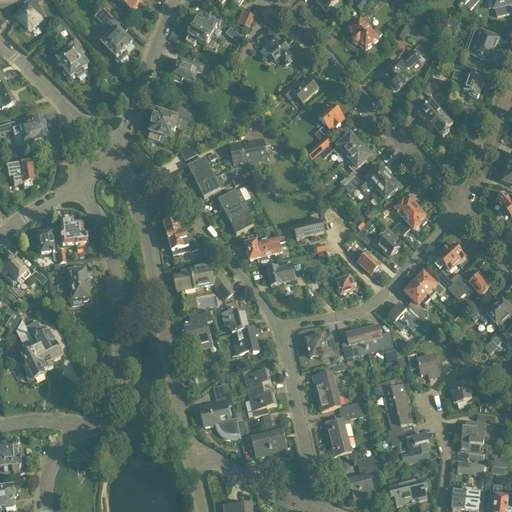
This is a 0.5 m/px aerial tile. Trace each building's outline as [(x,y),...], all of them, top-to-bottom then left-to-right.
[(138,4),(133,0),(114,0),(131,13),(133,11),(134,12),(138,7),(136,6),(138,4)] [(238,8),(243,2),(241,0),(204,0),(209,4),(215,1),(222,7),(228,0),(238,8)] [(330,11),(335,17),(343,7),(338,2),(337,4),(333,0),(312,0),(326,15),(330,11)] [(355,0),(351,5),(361,13),(369,2),(366,0),(355,0)] [(475,0),(470,0),(464,7),(470,13),(479,3),(475,0)] [(511,0),(486,0),(487,2),(491,1),(493,11),(495,11),(497,19),(511,16),(510,9),(511,7),(510,2),(511,2),(511,0)] [(35,6),(30,11),(26,7),(15,19),(30,34),(41,22),(45,17),(35,6)] [(110,23),(115,18),(105,9),(100,14),(110,23)] [(254,17),(243,13),(238,25),(248,30),(254,17)] [(208,20),(218,25),(220,26),(222,22),(211,14),(208,20)] [(53,22),(58,26),(62,21),(65,19),(60,15),(53,22)] [(362,21),(360,20),(347,32),(352,37),(352,38),(351,39),(351,40),(351,41),(351,42),(352,43),(352,44),(353,44),(354,45),(354,46),(355,46),(356,46),(357,46),(358,46),(359,46),(360,46),(365,52),(378,40),(382,36),(376,29),(372,33),(366,26),(370,23),(365,18),(362,21)] [(194,48),(197,42),(206,47),(218,25),(205,19),(202,24),(197,22),(193,29),(192,29),(188,38),(185,43),(194,48)] [(460,25),(450,19),(445,29),(453,34),(456,29),(457,30),(460,25)] [(75,41),(76,42),(80,39),(72,28),(71,30),(62,21),(58,26),(54,30),(58,35),(63,30),(67,34),(68,33),(75,42),(75,41)] [(113,26),(109,30),(103,35),(108,40),(101,46),(116,61),(117,61),(120,64),(126,58),(123,54),(132,45),(113,26)] [(403,42),(410,32),(403,27),(396,37),(403,42)] [(226,34),(242,47),(245,39),(231,28),(226,34)] [(472,57),(490,63),(499,39),(482,32),(481,33),(473,30),(470,38),(471,39),(469,44),(468,44),(464,52),(473,56),(472,57)] [(274,37),(268,31),(257,41),(264,49),(268,54),(268,55),(277,65),(280,62),(285,67),(293,60),(288,55),(289,54),(286,50),(284,47),(283,48),(280,44),(278,43),(274,39),(273,39),(273,38),(274,37)] [(75,41),(75,42),(71,45),(71,44),(65,48),(69,53),(57,62),(70,80),(75,77),(78,80),(86,75),(83,71),(88,68),(80,56),(84,53),(76,42),(75,41)] [(397,92),(412,79),(406,73),(406,72),(409,69),(420,60),(413,52),(402,62),(400,65),(398,63),(383,76),(389,82),(388,83),(390,85),(389,87),(392,91),(395,90),(397,92)] [(192,67),(179,62),(173,77),(174,78),(172,84),(181,87),(183,81),(194,85),(194,84),(198,86),(201,78),(211,81),(215,73),(210,70),(205,66),(205,65),(194,61),(192,67)] [(452,80),(466,85),(463,92),(469,94),(468,97),(477,100),(484,83),(471,78),(473,73),(465,70),(465,68),(454,64),(451,72),(455,73),(452,80)] [(229,78),(227,82),(235,87),(237,83),(229,78)] [(318,91),(308,80),(301,87),(296,82),(283,94),(289,101),(295,96),(303,105),(318,91)] [(421,94),(427,97),(432,86),(426,83),(421,94)] [(5,89),(0,91),(0,110),(0,111),(1,111),(4,110),(13,106),(14,103),(13,99),(9,98),(5,89)] [(447,100),(437,109),(432,103),(418,116),(424,122),(426,121),(431,126),(443,115),(450,109),(450,101),(447,100)] [(175,116),(174,119),(157,113),(149,135),(150,135),(148,140),(169,147),(175,128),(185,132),(188,121),(192,122),(195,113),(179,108),(176,116),(175,116)] [(315,136),(321,143),(307,156),(312,162),(318,156),(328,148),(331,145),(326,139),(324,137),(335,128),(336,130),(340,126),(339,125),(343,120),(332,108),(319,120),(325,127),(315,136)] [(453,126),(443,115),(431,126),(442,139),(449,132),(448,130),(453,126)] [(17,147),(21,145),(22,147),(38,142),(39,147),(47,144),(46,140),(43,130),(44,130),(46,127),(44,123),(41,121),(15,129),(14,123),(10,125),(0,127),(0,135),(12,132),(14,137),(17,147)] [(337,148),(337,149),(333,152),(338,157),(339,155),(345,161),(360,147),(360,146),(360,144),(358,141),(356,142),(350,136),(337,148)] [(230,147),(233,168),(267,162),(263,141),(230,147)] [(185,163),(198,157),(195,151),(183,146),(180,153),(185,163)] [(349,169),(353,173),(352,174),(340,184),(345,189),(351,184),(361,175),(363,173),(359,169),(371,158),(365,153),(366,150),(363,148),(361,148),(360,147),(345,161),(350,167),(349,169)] [(328,148),(318,156),(323,161),(332,153),(328,148)] [(211,163),(217,160),(214,155),(208,158),(211,163)] [(210,169),(208,165),(205,160),(188,168),(193,178),(210,169)] [(30,174),(29,165),(19,167),(6,169),(8,181),(12,180),(13,188),(22,186),(23,190),(33,188),(30,174)] [(215,179),(210,169),(193,178),(198,188),(215,179)] [(366,181),(361,175),(351,184),(357,190),(359,188),(367,198),(375,191),(389,179),(379,169),(366,181)] [(511,172),(507,170),(503,184),(511,187),(511,172)] [(235,189),(249,181),(246,175),(232,183),(235,189)] [(218,177),(215,179),(198,188),(204,200),(221,192),(221,191),(224,190),(218,177)] [(389,179),(375,191),(377,193),(372,197),(380,206),(385,201),(398,190),(398,189),(399,186),(395,183),(392,183),(389,179)] [(224,214),(245,203),(239,191),(235,193),(218,202),(224,214)] [(511,196),(508,198),(506,195),(498,202),(511,217),(511,196)] [(417,209),(414,206),(409,200),(404,205),(403,203),(392,213),(396,218),(398,216),(403,221),(417,209)] [(245,203),(224,214),(230,225),(247,216),(251,214),(245,203)] [(390,205),(381,213),(382,213),(385,217),(394,210),(390,205)] [(382,213),(381,213),(377,208),(368,216),(372,221),(382,213)] [(417,209),(403,221),(390,232),(393,235),(397,232),(403,238),(412,231),(413,233),(421,226),(422,227),(428,222),(425,219),(426,219),(417,209)] [(168,242),(190,236),(189,234),(185,235),(183,227),(179,228),(178,222),(175,223),(174,216),(166,219),(167,225),(164,226),(168,242)] [(253,228),(247,216),(230,225),(236,237),(253,228)] [(73,222),(62,224),(61,224),(62,235),(61,235),(63,249),(76,247),(76,248),(77,252),(86,251),(85,247),(86,247),(88,244),(88,239),(84,237),(83,229),(80,226),(74,227),(73,222)] [(324,235),(322,222),(293,229),(296,242),(324,235)] [(360,232),(366,228),(365,228),(361,223),(356,227),(360,232)] [(256,239),(275,234),(272,228),(254,233),(256,239)] [(364,235),(367,232),(368,230),(366,228),(360,232),(356,237),(365,245),(369,239),(364,235)] [(378,248),(389,259),(399,249),(394,244),(398,240),(387,230),(382,235),(381,234),(372,245),(377,249),(378,248)] [(58,252),(55,252),(52,234),(39,236),(41,255),(53,254),(55,267),(54,267),(60,266),(58,252)] [(196,245),(190,236),(168,242),(173,258),(190,254),(198,250),(196,245)] [(284,241),(278,243),(277,239),(256,244),(245,246),(245,247),(243,248),(242,249),(244,255),(245,255),(247,255),(285,245),(284,241)] [(285,245),(247,255),(249,263),(257,261),(258,265),(268,262),(267,258),(281,255),(280,251),(286,249),(285,245)] [(443,267),(448,273),(464,259),(454,247),(450,251),(448,249),(440,256),(441,257),(437,261),(439,263),(435,266),(439,271),(443,267)] [(60,266),(65,265),(67,265),(65,251),(58,252),(60,266)] [(371,277),(380,267),(367,255),(363,252),(356,260),(360,263),(358,265),(371,277)] [(325,253),(317,255),(319,261),(326,259),(325,253)] [(0,271),(0,273),(5,278),(4,279),(13,288),(17,284),(22,279),(25,282),(31,277),(27,273),(28,273),(13,258),(0,271)] [(57,288),(51,289),(52,294),(58,293),(58,294),(67,293),(67,291),(70,291),(69,291),(90,288),(89,283),(87,284),(86,271),(67,274),(65,265),(60,266),(54,267),(56,276),(64,274),(65,279),(68,279),(69,285),(68,285),(68,286),(57,287),(57,288)] [(268,279),(293,274),(292,266),(278,269),(278,268),(266,271),(268,279)] [(235,294),(226,282),(218,273),(211,274),(210,267),(184,272),(185,276),(174,279),(176,292),(205,287),(205,288),(215,286),(217,290),(216,291),(225,302),(235,294)] [(295,282),(293,274),(268,279),(270,288),(282,286),(281,285),(295,282)] [(349,278),(347,274),(341,276),(342,280),(336,283),(341,296),(354,291),(350,278),(349,278)] [(453,285),(447,291),(458,302),(468,292),(471,296),(475,293),(480,299),(491,289),(479,277),(476,274),(470,279),(473,282),(471,284),(469,282),(466,285),(460,279),(453,285)] [(36,279),(43,286),(47,282),(40,275),(36,279)] [(414,285),(430,301),(436,295),(432,291),(436,287),(423,275),(414,285)] [(434,285),(439,280),(435,275),(430,280),(434,285)] [(453,285),(446,277),(440,283),(447,291),(453,285)] [(330,287),(328,279),(322,281),(323,288),(330,287)] [(430,301),(414,285),(404,295),(412,303),(409,307),(411,309),(422,319),(426,315),(418,307),(421,303),(425,307),(430,301)] [(90,291),(90,288),(69,291),(70,291),(72,308),(83,306),(83,303),(87,302),(88,300),(90,300),(89,291),(90,291)] [(488,311),(484,307),(484,306),(475,315),(484,325),(489,321),(497,330),(511,315),(511,313),(500,300),(488,311)] [(432,329),(422,319),(411,309),(407,313),(399,306),(388,318),(395,324),(393,326),(401,333),(400,335),(405,339),(411,332),(408,329),(414,324),(426,336),(432,329)] [(11,318),(7,325),(5,328),(12,331),(19,316),(16,309),(13,313),(11,318)] [(237,334),(256,330),(255,323),(247,325),(245,315),(239,316),(238,311),(221,315),(223,324),(229,322),(232,336),(237,334)] [(193,317),(195,327),(196,328),(185,330),(190,353),(212,348),(207,326),(212,324),(210,313),(193,317)] [(22,323),(19,316),(12,331),(17,334),(27,355),(22,358),(26,365),(23,367),(26,375),(25,377),(28,383),(35,382),(35,383),(45,377),(43,373),(48,370),(46,366),(24,322),(22,323)] [(35,316),(24,322),(46,366),(51,363),(53,362),(54,363),(60,360),(60,358),(61,357),(49,333),(41,336),(38,330),(41,329),(38,323),(39,323),(35,316)] [(458,318),(454,322),(459,328),(464,324),(458,318)] [(368,355),(362,332),(361,327),(351,330),(352,334),(345,336),(348,345),(342,347),(345,361),(346,364),(347,367),(353,366),(352,359),(368,355)] [(379,328),(362,332),(368,355),(384,351),(385,355),(387,367),(398,364),(396,355),(395,355),(391,338),(382,340),(379,328)] [(237,334),(240,347),(234,349),(236,357),(252,353),(253,356),(259,354),(255,337),(258,336),(256,330),(237,334)] [(511,346),(511,332),(505,339),(501,334),(490,344),(495,350),(502,344),(505,347),(509,343),(511,346)] [(437,343),(437,334),(428,335),(428,344),(437,343)] [(336,357),(332,341),(326,342),(324,336),(306,341),(310,360),(320,357),(321,360),(336,357)] [(398,360),(405,359),(402,351),(396,353),(398,360)] [(458,368),(466,360),(459,354),(451,362),(458,368)] [(421,378),(428,377),(428,379),(439,377),(434,357),(418,362),(416,356),(407,359),(411,374),(412,374),(411,370),(419,369),(421,378)] [(473,366),(466,360),(458,368),(464,375),(473,366)] [(347,367),(346,364),(332,367),(334,374),(348,370),(347,367)] [(248,396),(260,393),(259,388),(270,385),(267,373),(258,375),(257,369),(242,373),(244,379),(243,379),(248,396)] [(495,392),(508,381),(499,371),(486,383),(495,392)] [(316,396),(336,391),(332,373),(312,379),(316,396)] [(388,412),(408,407),(403,388),(398,389),(397,381),(390,383),(376,387),(378,394),(383,393),(388,412)] [(469,390),(472,389),(470,383),(449,389),(453,406),(472,401),(469,390)] [(240,438),(237,423),(236,420),(230,421),(230,420),(231,418),(231,416),(230,412),(229,410),(227,409),(233,407),(229,390),(228,390),(227,386),(213,389),(217,405),(200,410),(205,428),(215,426),(216,429),(221,427),(222,429),(222,430),(223,431),(224,432),(225,433),(226,434),(227,435),(228,436),(229,436),(231,437),(232,437),(233,437),(235,437),(236,436),(237,440),(241,440),(240,438)] [(341,409),(336,391),(316,396),(321,414),(341,409)] [(489,411),(496,405),(504,398),(498,392),(483,405),(489,411)] [(262,399),(260,393),(248,396),(252,414),(254,419),(261,417),(268,416),(267,410),(275,408),(272,396),(262,399)] [(366,403),(352,406),(354,413),(367,410),(366,403)] [(408,407),(388,412),(393,431),(388,433),(390,440),(403,437),(402,430),(416,426),(414,417),(410,418),(408,407)] [(354,413),(356,420),(369,417),(367,410),(354,413)] [(270,415),(268,416),(261,417),(266,436),(271,457),(287,453),(287,451),(290,450),(288,441),(285,442),(282,432),(282,434),(275,435),(270,415)] [(244,422),(237,423),(240,438),(247,436),(244,422)] [(343,422),(324,426),(328,443),(347,438),(353,437),(351,426),(345,427),(343,422)] [(464,439),(483,441),(485,425),(466,423),(464,439)] [(271,457),(266,436),(251,440),(247,441),(251,455),(254,454),(256,461),(271,457)] [(405,445),(405,442),(403,437),(390,440),(392,448),(405,445)] [(347,438),(328,443),(333,460),(352,455),(347,438)] [(424,438),(416,440),(406,442),(409,455),(401,457),(404,467),(430,461),(424,438)] [(483,441),(464,439),(463,446),(461,446),(460,454),(458,454),(457,463),(467,465),(467,460),(483,462),(484,456),(479,456),(480,448),(483,448),(483,441)] [(12,472),(19,472),(22,469),(21,463),(19,463),(18,451),(20,449),(20,446),(17,444),(15,445),(13,447),(0,447),(0,475),(8,475),(8,470),(12,470),(12,472)] [(379,457),(374,459),(376,470),(382,468),(379,457)] [(357,462),(361,479),(349,482),(354,502),(374,497),(368,477),(367,475),(377,472),(373,458),(362,460),(357,462)] [(507,470),(508,462),(494,460),(493,469),(507,470)] [(468,476),(470,466),(458,465),(457,474),(468,476)] [(484,468),(470,466),(468,476),(483,478),(484,468)] [(504,477),(505,470),(492,469),(492,475),(504,477)] [(407,486),(411,504),(418,502),(418,505),(427,502),(425,493),(428,492),(425,481),(407,486)] [(464,511),(468,485),(463,485),(462,495),(454,494),(451,511),(464,511)] [(468,485),(464,511),(478,511),(480,496),(471,496),(472,486),(468,485)] [(411,504),(407,486),(388,490),(391,502),(394,501),(396,510),(406,508),(405,506),(411,504)] [(0,511),(6,511),(5,511),(13,511),(16,510),(14,500),(15,500),(18,496),(17,491),(14,488),(0,490),(0,511)] [(495,499),(493,511),(511,511),(511,510),(507,510),(508,500),(501,499),(502,488),(493,488),(492,499),(495,499)]
